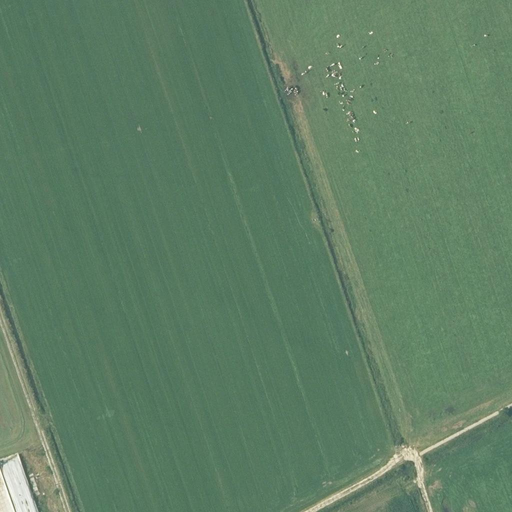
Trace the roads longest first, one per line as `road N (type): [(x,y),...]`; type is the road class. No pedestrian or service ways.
road 1 (track): [(67,511),(0,317)]
road 2 (track): [(503,409),(378,474)]
